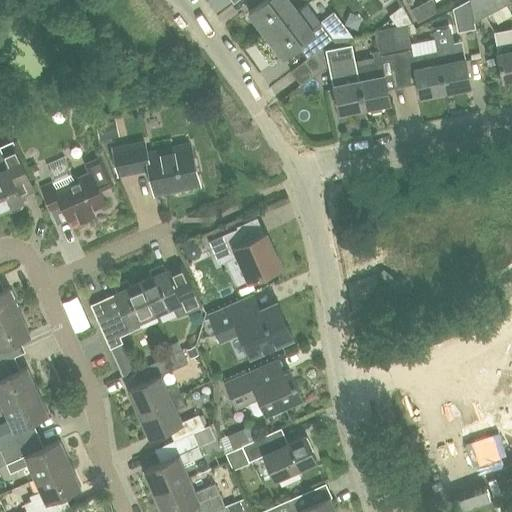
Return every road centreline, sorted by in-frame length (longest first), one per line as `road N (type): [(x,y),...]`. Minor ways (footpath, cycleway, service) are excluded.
road 1 (residential): [(383,511),(351,410),(323,240),(299,175)]
road 2 (residential): [(41,284),(92,394),(102,465),(124,511)]
road 3 (residential): [(299,175),(333,159),(511,125)]
road 4 (residential): [(299,175),(258,100),(183,0)]
road 5 (residential): [(41,284),(158,234)]
